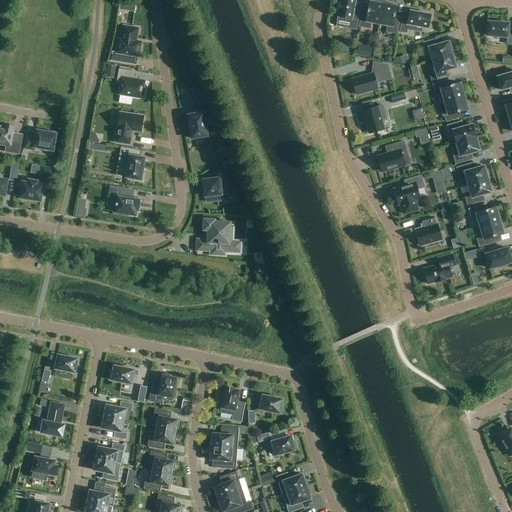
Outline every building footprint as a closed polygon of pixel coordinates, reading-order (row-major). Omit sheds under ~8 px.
[(341,0),(341,3),(339,2),(337,10),(339,11),(338,19),(344,20),(344,21),(346,22),(346,21),(351,22),(349,29),(356,30),(360,9),(354,8),(355,0),(341,0)] [(371,23),(379,24),(383,4),(370,1),(368,10),(362,9),(359,27),(370,29),(371,23)] [(383,4),(379,24),(387,26),(386,32),(397,34),(401,17),(395,15),(396,6),(383,4)] [(430,15),(410,11),(410,13),(403,12),(399,32),(406,33),(407,30),(421,32),(422,27),(428,29),(430,15)] [(511,33),(508,33),(509,24),(488,22),(487,24),(485,24),(485,31),(487,31),(487,36),(507,38),(506,45),(511,45),(511,33)] [(128,55),(139,57),(141,42),(135,41),(135,38),(137,38),(138,29),(124,26),(121,39),(119,39),(117,53),(112,52),(111,61),(127,64),(128,55)] [(429,48),(432,61),(452,55),(449,42),(440,44),(437,45),(436,39),(424,43),(425,49),(429,48)] [(347,50),(348,44),(336,42),(335,48),(347,50)] [(358,45),(356,54),(371,57),(372,48),(358,45)] [(452,55),(432,61),(435,69),(429,70),(432,81),(449,76),(447,70),(456,68),(452,55)] [(376,83),(391,78),(388,65),(374,63),(372,74),(352,80),(357,95),(378,88),(376,83)] [(119,70),(117,82),(121,82),(119,95),(120,95),(119,102),(130,104),(132,97),(142,98),(142,96),(144,96),(145,88),(143,88),(145,81),(133,79),(134,72),(119,70)] [(511,73),(511,71),(503,73),(504,75),(498,77),(501,91),(511,87),(511,73)] [(99,83),(103,83),(103,92),(116,93),(117,72),(100,72),(99,83)] [(397,91),(406,88),(403,80),(394,83),(397,91)] [(442,95),(444,102),(464,96),(460,83),(451,86),(450,80),(432,84),(436,96),(442,95)] [(195,87),(187,91),(192,100),(200,96),(195,87)] [(414,90),(403,93),(405,100),(416,97),(414,90)] [(403,93),(391,97),(393,104),(405,100),(403,93)] [(101,96),(100,104),(113,105),(114,97),(101,96)] [(464,96),(444,102),(439,104),(443,117),(445,117),(447,123),(459,119),(457,113),(468,109),(464,96)] [(415,105),(418,117),(430,115),(428,102),(415,105)] [(369,134),(385,129),(382,120),(387,119),(383,105),(363,111),(369,134)] [(116,142),(130,145),(131,134),(131,131),(141,132),(144,116),(120,113),(117,128),(118,129),(116,142)] [(191,115),(187,115),(191,139),(207,136),(203,113),(198,114),(191,115)] [(456,143),(476,138),(472,125),(461,128),(459,122),(447,125),(449,131),(452,130),(456,143)] [(14,127),(4,125),(4,127),(0,125),(0,144),(7,146),(6,152),(19,154),(22,134),(13,133),(14,127)] [(425,129),(414,133),(415,138),(418,138),(427,135),(425,129)] [(47,133),(37,131),(36,134),(35,133),(33,135),(33,136),(26,135),(24,149),(34,151),(35,148),(44,149),(44,151),(51,152),(51,151),(53,151),(56,134),(54,134),(55,132),(48,131),(47,133)] [(476,138),(456,143),(458,152),(453,153),(456,164),(470,160),(469,154),(480,151),(476,138)] [(407,153),(404,142),(386,147),(389,154),(377,157),(382,172),(405,165),(402,155),(407,153)] [(111,161),(109,161),(109,148),(99,147),(99,176),(111,176),(111,161)] [(137,157),(138,150),(121,147),(118,164),(128,165),(126,178),(134,179),(133,181),(142,182),(144,173),(142,173),(145,158),(137,157)] [(232,154),(221,162),(226,170),(237,163),(232,154)] [(16,182),(19,163),(12,162),(9,181),(16,182)] [(473,163),(457,168),(462,187),(468,185),(488,179),(484,166),(475,169),(473,163)] [(53,179),(55,169),(41,166),(39,177),(53,179)] [(231,186),(226,187),(224,171),(214,173),(215,179),(203,181),(204,186),(204,191),(205,191),(205,197),(207,196),(207,202),(227,200),(226,194),(232,193),(231,186)] [(439,171),(431,174),(434,184),(442,182),(439,171)] [(392,191),(397,206),(400,205),(403,215),(416,211),(413,201),(419,199),(416,190),(423,188),(419,177),(403,182),(405,187),(392,191)] [(468,205),(484,201),(482,195),(492,192),(488,179),(468,185),(470,193),(464,195),(468,205)] [(37,184),(38,182),(29,180),(28,183),(22,182),(20,198),(22,198),(22,200),(27,201),(27,199),(41,201),(43,185),(37,184)] [(111,186),(109,199),(117,200),(117,204),(116,203),(115,206),(116,206),(115,213),(122,214),(122,215),(128,216),(128,215),(136,216),(137,211),(139,211),(140,206),(139,206),(139,205),(140,200),(133,199),(134,190),(111,186)] [(478,227),(480,226),(500,221),(496,208),(487,210),(485,204),(469,209),(471,216),(474,215),(478,227)] [(77,208),(76,215),(85,217),(86,209),(84,209),(77,208)] [(449,208),(441,211),(443,220),(451,217),(449,208)] [(440,241),(435,219),(422,222),(423,228),(415,230),(419,246),(425,245),(426,246),(437,243),(436,242),(440,241)] [(196,251),(197,251),(203,251),(211,252),(211,254),(220,255),(224,255),(225,252),(231,252),(232,252),(233,247),(233,243),(231,243),(229,243),(230,223),(214,223),(214,221),(204,220),(204,230),(209,230),(208,240),(197,239),(196,251)] [(500,221),(480,226),(482,235),(476,236),(480,248),(496,243),(494,236),(504,234),(500,221)] [(465,231),(458,233),(459,240),(466,238),(465,231)] [(511,263),(508,248),(486,254),(490,269),(499,266),(499,268),(506,266),(506,264),(511,263)] [(464,253),(463,254),(464,255),(466,261),(475,258),(478,257),(476,250),(473,251),(467,252),(464,253)] [(453,254),(438,258),(440,265),(424,270),(426,276),(424,276),(426,283),(428,282),(429,285),(436,283),(437,283),(447,280),(447,279),(453,278),(450,268),(457,266),(453,254)] [(58,354),(55,370),(77,374),(79,365),(77,365),(79,358),(58,354)] [(108,380),(132,386),(134,376),(138,377),(139,371),(135,370),(114,365),(112,372),(110,371),(108,380)] [(46,370),(43,382),(49,384),(52,371),(46,370)] [(32,389),(35,376),(28,374),(24,387),(32,389)] [(171,377),(171,375),(164,374),(164,376),(162,375),(159,387),(152,385),(149,401),(162,403),(163,399),(172,400),(175,387),(176,388),(178,381),(176,380),(176,378),(171,377)] [(137,402),(144,403),(147,387),(140,386),(137,402)] [(236,405),(239,391),(233,389),(234,389),(225,387),(224,394),(222,394),(221,401),(223,401),(221,412),(233,415),(233,420),(241,421),(244,406),(236,405)] [(261,401),(260,409),(282,414),(283,406),(281,405),(283,399),(258,394),(257,400),(261,401)] [(103,409),(101,416),(125,421),(127,410),(131,411),(133,404),(121,401),(120,407),(105,404),(104,410),(103,409)] [(42,420),(40,432),(62,437),(64,425),(59,423),(59,420),(61,420),(63,411),(49,408),(47,417),(49,417),(48,421),(42,420)] [(154,428),(175,432),(176,429),(178,429),(179,422),(177,422),(178,420),(167,418),(168,412),(155,409),(154,416),(156,416),(154,428)] [(125,421),(101,416),(100,423),(102,424),(100,429),(115,432),(113,438),(126,440),(127,433),(123,432),(125,421)] [(140,421),(142,429),(149,427),(147,420),(140,421)] [(174,436),(175,432),(154,428),(152,440),(149,440),(148,446),(161,449),(162,442),(173,444),(173,443),(175,443),(176,436),(174,436)] [(209,447),(237,449),(238,428),(225,428),(225,435),(213,434),(212,439),(210,438),(209,447)] [(511,428),(498,436),(509,456),(511,454),(511,428)] [(256,436),(258,443),(270,440),(269,433),(256,436)] [(266,443),(268,448),(273,447),(275,456),(297,450),(295,442),(293,442),(291,436),(266,443)] [(95,451),(93,458),(121,464),(125,445),(112,443),(111,448),(97,446),(96,451),(95,451)] [(35,444),(33,453),(41,454),(43,447),(43,446),(35,444)] [(235,469),(237,449),(209,447),(209,455),(211,455),(211,460),(223,461),(222,468),(235,469)] [(150,470),(171,474),(172,470),(174,471),(175,464),(173,463),(174,462),(163,460),(164,453),(152,451),(150,457),(153,458),(150,470)] [(32,470),(31,476),(45,478),(46,473),(54,474),(56,465),(53,465),(54,460),(34,456),(32,470)] [(93,458),(92,465),(93,465),(92,471),(106,474),(105,479),(118,482),(119,475),(121,464),(93,458)] [(171,478),(171,474),(150,470),(148,482),(146,482),(144,488),(157,490),(158,484),(169,486),(169,485),(171,485),(172,478),(171,478)] [(216,500),(242,491),(236,472),(224,476),(226,483),(214,487),(216,492),(214,492),(216,500)] [(283,495),(308,486),(306,480),(304,480),(302,474),(290,479),(287,473),(276,477),(278,483),(283,495)] [(272,476),(261,480),(263,486),(274,483),(272,476)] [(308,486),(283,495),(287,507),(286,507),(288,511),(292,511),(300,509),(298,503),(311,499),(309,493),(311,492),(308,486)] [(86,495),(85,502),(87,502),(112,507),(116,489),(104,487),(103,492),(89,489),(88,495),(86,495)] [(242,491),(216,500),(219,508),(221,507),(222,511),(234,508),(235,511),(243,511),(253,509),(251,502),(246,503),(242,491)] [(30,501),(27,511),(47,511),(49,505),(47,504),(42,503),(44,496),(31,493),(30,501)] [(157,511),(181,511),(182,507),(181,507),(181,506),(170,504),(172,497),(159,495),(158,501),(160,502),(157,511)] [(13,497),(13,506),(15,506),(14,511),(26,511),(26,497),(13,497)] [(85,502),(83,509),(85,509),(84,511),(111,511),(112,507),(87,502),(85,502)]
